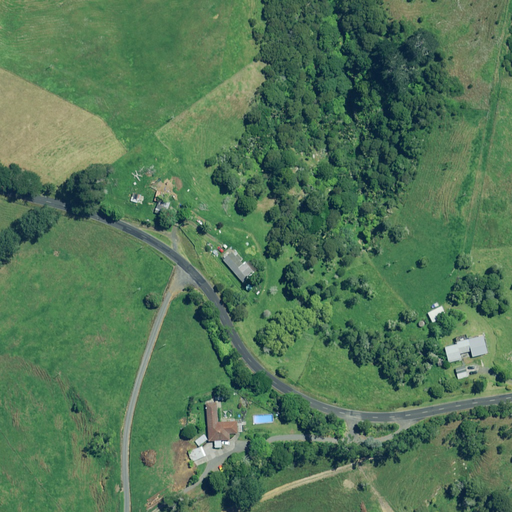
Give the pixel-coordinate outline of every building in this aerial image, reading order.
[(159,200),(155,212),(168,217),(172,205),(159,200)] [(248,262),(247,263),(239,254),(236,257),(233,253),(224,260),(243,283),(255,273),(256,271),(248,262)] [(250,283),(245,288),(249,293),(255,288),(250,283)] [(440,306),(426,313),(431,324),(446,317),(440,306)] [(422,321),(416,325),(418,329),(425,325),(422,321)] [(445,347),(446,354),(445,354),(447,363),(450,362),(461,360),(459,354),(469,352),(471,358),(486,354),(488,354),(487,348),(484,349),(482,339),(481,336),(456,342),(457,344),(445,347)] [(467,377),(468,377),(466,371),(465,372),(463,365),(454,368),(457,380),(467,377)] [(238,422),(238,421),(220,422),(218,402),(207,403),(209,442),(215,441),(215,448),(222,448),(222,440),(231,440),(230,434),(238,434),(238,433),(244,432),(243,422),(238,422)] [(208,440),(204,435),(195,441),(199,446),(208,440)] [(207,456),(203,447),(188,453),(192,463),(207,456)]
